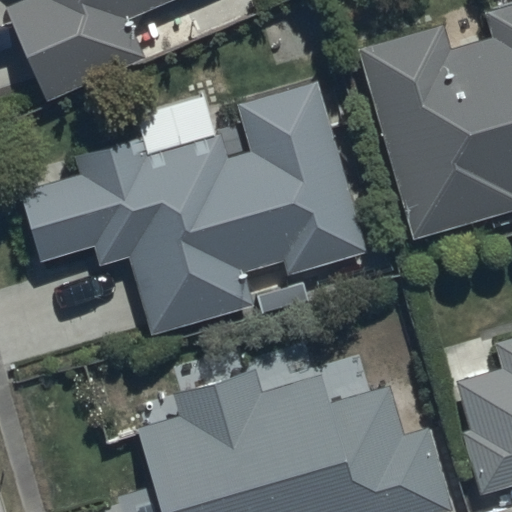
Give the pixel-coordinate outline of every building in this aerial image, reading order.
[(141,49),(124,7),(140,0),(5,0),(43,90),(141,49)] [(437,13),(355,37),(408,228),(511,199),(511,0),(478,0),(486,23),(443,35),(437,13)] [(361,241),(311,71),(233,94),(247,140),(221,148),(213,121),(207,123),(195,82),(130,101),(136,122),(70,141),(77,163),(17,180),(37,249),(90,233),(97,254),(128,245),(151,324),(248,296),(238,261),(278,249),(282,265),(361,241)] [(459,419),(475,482),(511,471),(511,323),(479,332),(482,341),(454,348),(472,415),(459,419)] [(409,511),(446,502),(423,417),(401,423),(387,375),(326,392),(318,364),(255,382),(248,357),(169,380),(175,404),(132,416),(148,475),(114,485),(121,511),(409,511)]
